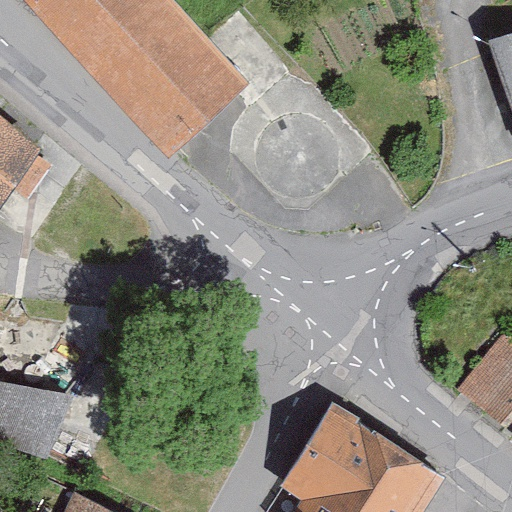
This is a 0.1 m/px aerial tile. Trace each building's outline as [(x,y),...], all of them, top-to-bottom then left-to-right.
[(192,0),(34,0),(181,160),(267,81),(192,0)] [(511,30),(500,34),(511,69),(511,30)] [(64,163),(0,117),(0,216),(14,228),(64,163)] [(13,305),(0,303),(0,436),(73,450),(74,389),(5,376),(13,305)] [(511,343),(471,391),(511,425),(511,343)] [(427,511),(445,483),(340,420),(300,485),(316,494),(305,511),(427,511)] [(122,511),(89,493),(78,511),(122,511)]
